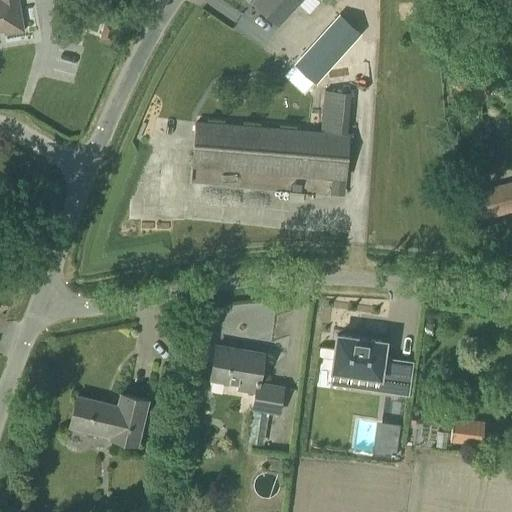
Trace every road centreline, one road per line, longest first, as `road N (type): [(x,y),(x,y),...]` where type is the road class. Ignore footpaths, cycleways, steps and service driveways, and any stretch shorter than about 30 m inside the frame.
road 1 (unclassified): [(511,285),(322,269),(193,279),(35,310)]
road 2 (unclassified): [(86,169),(182,0)]
road 3 (unclassified): [(35,310),(86,169)]
